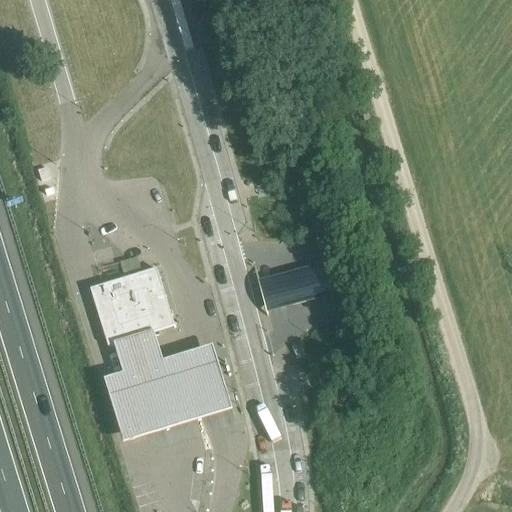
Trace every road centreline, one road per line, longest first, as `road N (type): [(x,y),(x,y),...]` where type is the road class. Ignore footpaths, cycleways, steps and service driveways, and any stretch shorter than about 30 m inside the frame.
road 1 (unclassified): [(453,511),(472,479),(477,426),(356,0)]
road 2 (motorway): [(71,511),(0,281)]
